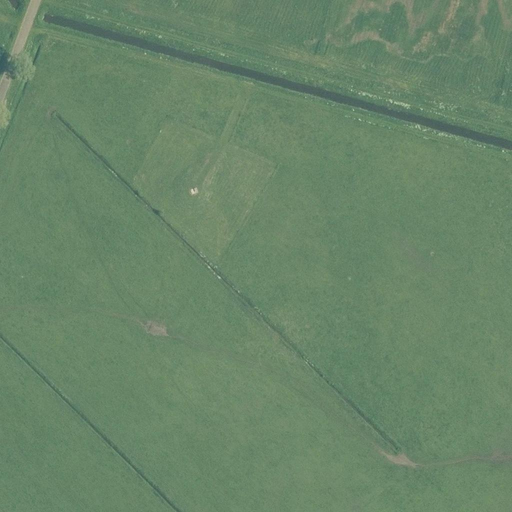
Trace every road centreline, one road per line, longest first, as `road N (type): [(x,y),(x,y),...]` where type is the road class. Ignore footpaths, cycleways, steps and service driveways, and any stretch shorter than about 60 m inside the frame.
road 1 (track): [(511,157),(64,32),(30,14)]
road 2 (track): [(511,136),(35,0)]
